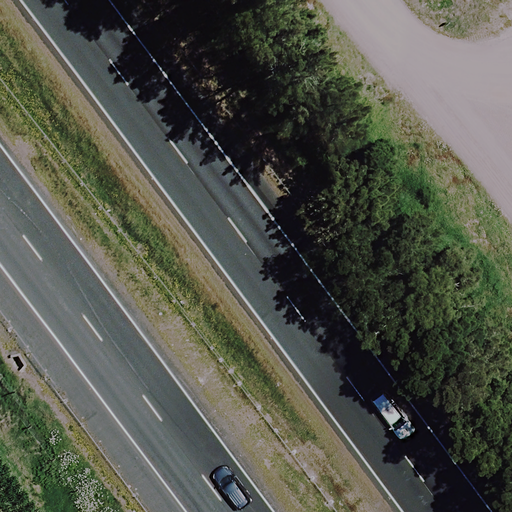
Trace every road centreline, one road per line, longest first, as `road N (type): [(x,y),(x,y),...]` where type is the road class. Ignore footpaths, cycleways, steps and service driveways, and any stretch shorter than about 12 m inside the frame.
road 1 (motorway): [(54,0),(441,511)]
road 2 (motorway): [(220,511),(0,217)]
